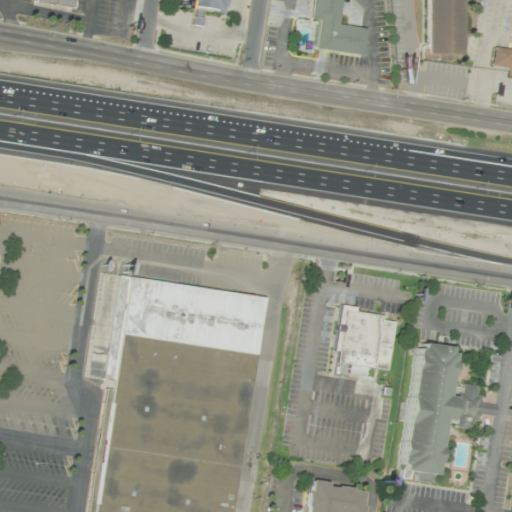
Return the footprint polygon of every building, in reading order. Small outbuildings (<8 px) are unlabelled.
[(73,0),(72,10),(33,3),(33,0),(73,0)] [(178,0),(222,0),(221,13),(178,7),(178,0)] [(339,0),(338,14),(337,24),(364,28),(360,55),(314,48),(318,21),(309,19),(312,0),(339,0)] [(424,0),(458,0),(458,55),(424,55),(424,0)] [(491,45),(509,48),(511,27),(511,62),(508,62),(507,68),(487,65),(491,45)] [(232,511),(260,295),(116,277),(104,380),(111,380),(110,389),(105,388),(89,511),(232,511)] [(386,370),(391,321),(380,320),(381,315),(354,312),(354,307),(338,305),(332,362),(348,364),(346,374),(364,376),(365,367),(386,370)] [(440,423),(472,427),(474,413),(493,415),(495,405),(475,402),(477,387),(446,384),(451,347),(413,342),(396,476),(410,478),(410,480),(432,483),(440,423)] [(359,511),(363,489),(307,482),(303,511),(359,511)]
